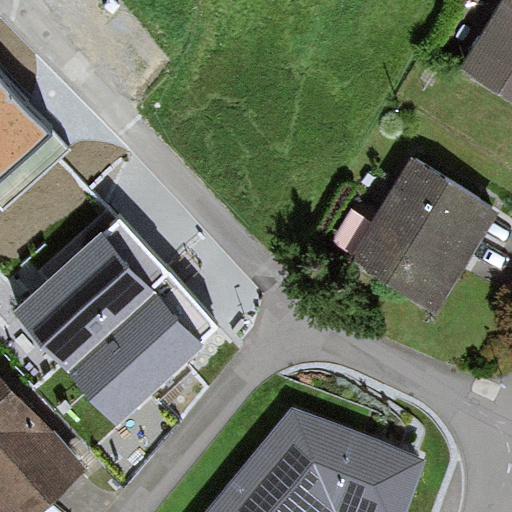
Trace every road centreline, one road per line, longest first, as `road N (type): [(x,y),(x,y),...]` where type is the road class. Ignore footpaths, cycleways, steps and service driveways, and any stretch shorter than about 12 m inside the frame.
road 1 (residential): [(294,325),(275,279),(0,0)]
road 2 (residential): [(130,511),(232,384),(294,325)]
road 3 (residential): [(511,430),(294,325)]
